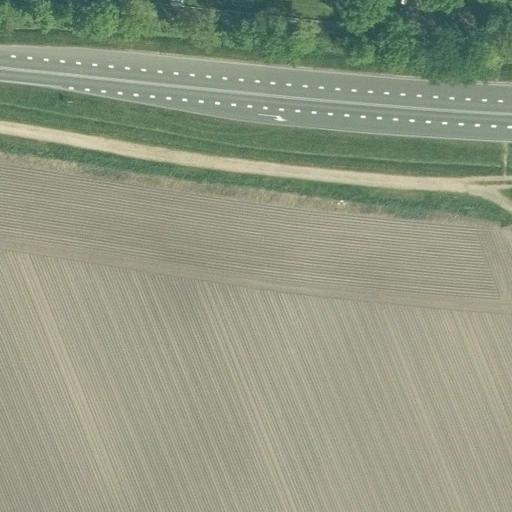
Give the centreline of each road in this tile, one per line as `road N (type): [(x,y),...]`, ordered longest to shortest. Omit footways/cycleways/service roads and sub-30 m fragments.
road 1 (track): [(0,133),(452,189),(511,182)]
road 2 (primary): [(511,115),(0,68)]
